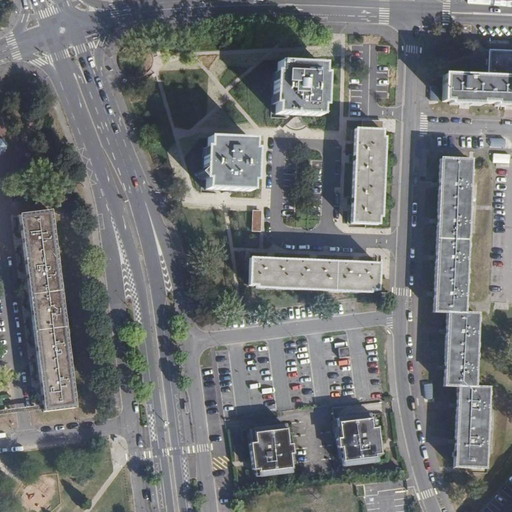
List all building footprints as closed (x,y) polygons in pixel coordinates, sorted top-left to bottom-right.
[(511,46),(490,46),(489,78),(511,79),(511,46)] [(320,67),(277,65),(276,75),(274,75),(272,107),(275,108),(275,117),(319,118),(319,109),(323,109),(324,77),(320,77),(320,67)] [(511,79),(489,78),(445,77),(443,105),(511,107),(511,79)] [(381,134),(355,134),(352,227),(377,228),(377,222),(381,222),(384,143),(381,143),(381,134)] [(251,143),(207,142),(207,151),(203,151),(202,183),(206,183),(206,192),(249,194),(249,185),(253,185),(254,154),(250,153),(251,143)] [(472,171),(442,170),(435,323),(448,322),(446,398),(460,398),(455,478),(487,479),(490,399),(477,398),(479,324),(466,325),(472,171)] [(65,333),(61,303),(49,211),(20,215),(38,354),(42,384),(46,410),(75,406),(65,333)] [(248,286),(251,290),(256,290),(256,293),(370,298),(370,295),(377,296),(378,270),(250,263),(248,286)] [(351,348),(340,349),(341,358),(352,357),(351,348)] [(372,414),(340,418),(343,437),(337,438),(339,447),(344,447),(346,465),(378,462),(377,454),(381,454),(377,428),(374,428),(372,414)] [(286,424),(254,428),(256,442),(250,443),(254,469),(259,468),(260,476),(292,472),(289,453),(293,453),(292,444),(288,444),(286,424)]
